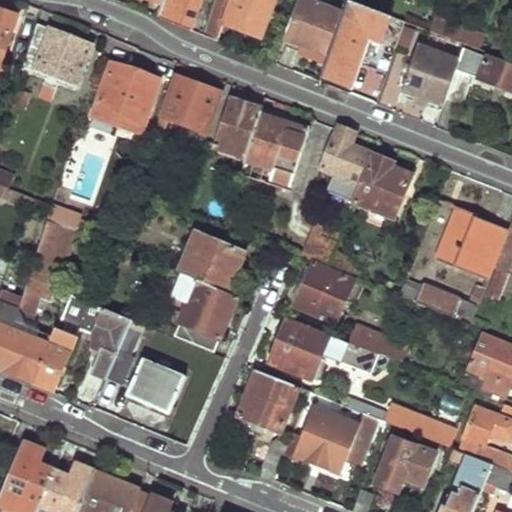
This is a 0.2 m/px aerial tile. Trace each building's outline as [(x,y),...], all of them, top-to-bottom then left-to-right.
[(180,26),(191,30),(200,0),(162,0),(161,4),(157,17),(180,26)] [(215,0),(203,35),(217,41),(221,28),(230,0),(215,0)] [(230,0),(221,28),(260,44),(276,0),(230,0)] [(300,53),(324,61),(341,13),(305,0),(300,0),(285,41),(302,47),(300,53)] [(367,39),(394,48),(403,18),(371,7),(353,0),(347,0),(323,76),(350,87),(367,39)] [(0,60),(17,17),(0,10),(0,60)] [(462,40),(476,46),(482,33),(434,14),(429,28),(462,40)] [(64,78),(80,84),(95,47),(49,29),(37,25),(25,62),(54,74),(44,96),(55,102),(64,78)] [(511,58),(511,43),(495,37),(490,50),(511,58)] [(472,72),(511,87),(511,58),(490,50),(476,46),(462,40),(456,58),(442,98),(460,105),(472,72)] [(399,88),(440,105),(442,98),(456,58),(416,43),(399,88)] [(93,114),(138,133),(158,81),(113,64),(93,114)] [(168,118),(205,133),(221,93),(178,75),(159,123),(165,125),(168,118)] [(15,104),(25,109),(30,94),(20,91),(15,104)] [(262,112),(228,99),(210,147),(245,160),(261,115),(262,112)] [(268,172),(290,181),(308,134),(286,126),(284,120),(274,115),(270,119),(261,115),(245,160),(244,161),(268,172)] [(327,193),(355,204),(375,155),(352,145),(356,135),(337,128),(319,174),(332,179),(327,193)] [(355,204),(397,220),(415,177),(396,169),(399,164),(375,155),(355,204)] [(244,161),(240,171),(264,182),(268,172),(244,161)] [(0,183),(12,188),(16,176),(0,170),(0,183)] [(37,198),(22,240),(37,245),(45,221),(51,203),(37,198)] [(74,233),(88,238),(93,223),(78,217),(81,214),(51,203),(45,221),(74,233)] [(438,259),(490,282),(495,270),(510,234),(478,221),(479,216),(459,208),(438,259)] [(25,278),(53,289),(74,233),(45,221),(37,245),(25,278)] [(334,254),(341,235),(311,223),(298,255),(328,268),(334,254)] [(495,270),(509,276),(511,269),(511,229),(510,234),(495,270)] [(182,275),(227,293),(243,252),(192,232),(177,273),(182,275)] [(328,268),(350,277),(355,265),(355,263),(334,254),(328,268)] [(289,303),(332,321),(348,281),(305,263),(289,303)] [(355,265),(350,277),(357,280),(362,268),(355,265)] [(490,282),(504,288),(509,276),(495,270),(490,282)] [(174,334),(214,351),(237,297),(227,293),(182,275),(172,301),(186,306),(174,334)] [(0,367),(37,383),(58,331),(49,333),(47,338),(45,344),(34,339),(36,334),(38,328),(26,323),(27,320),(33,316),(41,295),(49,298),(53,289),(25,278),(18,298),(15,307),(0,301),(0,367)] [(504,288),(490,282),(484,295),(499,301),(504,288)] [(415,303),(421,289),(406,283),(400,297),(415,303)] [(421,289),(415,303),(468,325),(476,305),(423,284),(421,289)] [(17,290),(5,286),(3,292),(15,296),(17,290)] [(15,296),(3,292),(0,301),(15,307),(18,298),(15,296)] [(92,337),(94,326),(101,309),(87,303),(72,297),(60,325),(92,337)] [(92,372),(107,378),(117,354),(131,321),(101,309),(94,326),(92,337),(90,347),(101,351),(92,372)] [(268,358),(309,375),(319,353),(368,373),(371,365),(376,352),(346,341),(285,316),(268,358)] [(386,356),(395,360),(400,346),(352,327),(346,341),(376,352),(386,356)] [(58,331),(37,383),(53,389),(73,337),(58,331)] [(461,367),(479,374),(492,340),(475,333),(461,367)] [(47,338),(36,334),(34,339),(45,344),(47,338)] [(474,386),(498,396),(509,366),(511,367),(511,347),(492,340),(479,374),(474,386)] [(386,356),(376,352),(371,365),(381,369),(386,356)] [(107,378),(121,385),(132,359),(117,354),(107,378)] [(127,398),(169,414),(185,374),(144,357),(127,398)] [(240,415),(279,430),(297,387),(258,372),(240,415)] [(350,397),(347,407),(359,411),(363,403),(350,397)] [(510,471),(511,471),(511,454),(492,447),(497,434),(509,439),(511,430),(511,406),(502,402),(498,411),(475,400),(454,449),(467,453),(490,463),(510,471)] [(385,421),(447,445),(452,432),(388,406),(386,411),(374,406),(370,415),(385,421)] [(305,460),(339,473),(342,464),(357,427),(316,411),(305,439),(293,434),(288,445),(284,458),(303,466),(305,460)] [(358,425),(381,434),(385,421),(370,415),(363,413),(358,425)] [(357,427),(342,464),(367,473),(381,434),(358,425),(357,427)] [(261,476),(275,481),(284,458),(288,445),(276,440),(261,476)] [(410,480),(420,485),(431,458),(395,444),(379,481),(405,492),(410,480)] [(0,497),(0,511),(33,511),(36,506),(54,467),(37,461),(41,452),(25,445),(0,497)] [(445,463),(460,469),(467,453),(454,449),(451,447),(445,463)] [(471,511),(490,463),(467,453),(460,469),(446,506),(442,504),(439,511),(471,511)] [(477,511),(489,485),(502,490),(510,471),(490,463),(471,511),(477,511)] [(54,467),(36,506),(33,511),(57,511),(58,511),(60,511),(72,511),(73,511),(91,472),(73,464),(69,474),(54,467)] [(126,511),(136,493),(137,491),(119,483),(122,478),(111,474),(108,479),(91,472),(73,511),(72,511),(126,511)] [(353,511),(368,511),(376,492),(362,487),(353,511)] [(166,511),(164,511),(168,502),(150,494),(148,498),(136,493),(126,511),(166,511)]
